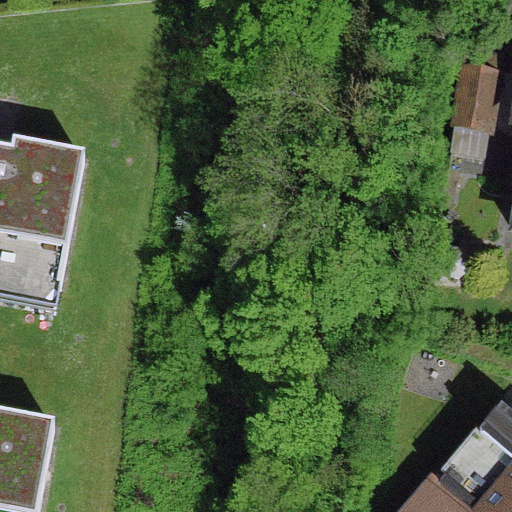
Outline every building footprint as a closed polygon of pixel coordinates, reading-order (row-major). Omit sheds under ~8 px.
[(459,75),(450,133),(482,139),(495,62),(460,56),(457,74),(459,75)] [(0,302),(46,311),(74,159),(0,145),(0,302)] [(409,470),(423,482),(458,511),(511,511),(511,473),(494,495),(441,450),(454,435),(429,414),(394,457),(409,470)] [(0,511),(23,511),(40,424),(0,416),(0,511)] [(458,511),(423,482),(402,511),(458,511)]
